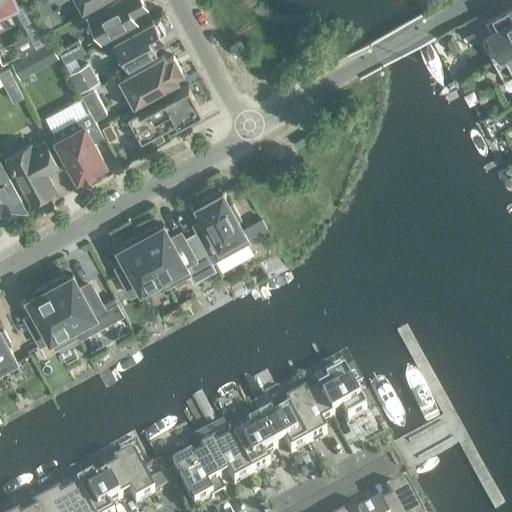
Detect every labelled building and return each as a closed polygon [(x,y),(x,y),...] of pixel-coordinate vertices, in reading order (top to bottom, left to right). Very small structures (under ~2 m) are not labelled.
[(0,0),(0,10),(16,4),(14,0),(0,0)] [(98,0),(78,0),(83,8),(98,0)] [(145,4),(142,0),(119,0),(90,16),(101,37),(135,19),(131,12),(145,4)] [(46,40),(26,4),(16,9),(16,10),(17,10),(36,46),(46,40)] [(511,6),(486,21),(492,32),(491,33),(491,34),(482,39),(493,60),(511,49),(511,6)] [(57,12),(43,20),(41,21),(47,31),(62,22),(57,12)] [(165,33),(159,21),(155,23),(153,20),(115,41),(117,45),(111,48),(121,65),(126,62),(128,66),(156,50),(153,43),(163,38),(162,35),(165,33)] [(80,43),(61,53),(60,54),(65,63),(85,53),(80,43)] [(57,59),(50,45),(49,45),(38,51),(46,65),(57,59)] [(511,49),(493,60),(504,81),(511,76),(511,49)] [(166,60),(164,56),(121,79),(124,83),(120,85),(129,101),(132,99),(135,103),(177,80),(175,75),(182,72),(173,56),(166,60)] [(90,87),(81,69),(70,75),(80,92),(90,87)] [(201,109),(188,86),(184,88),(184,87),(132,116),(128,118),(141,142),(145,140),(146,141),(171,127),(170,126),(167,121),(174,117),(177,122),(177,123),(198,112),(197,111),(201,109)] [(107,114),(93,89),(82,96),(95,120),(107,114)] [(103,137),(90,112),(78,118),(83,127),(58,140),(78,178),(81,176),(84,180),(95,174),(93,169),(104,163),(93,142),(103,137)] [(110,125),(103,129),(109,140),(116,137),(110,125)] [(59,167),(45,141),(32,147),(31,144),(6,158),(31,203),(55,190),(47,174),(59,167)] [(24,207),(0,163),(0,206),(2,206),(8,216),(24,207)] [(216,193),(201,202),(203,205),(198,207),(208,226),(197,232),(212,260),(248,240),(222,194),(218,197),(216,193)] [(174,244),(164,226),(157,230),(155,227),(140,235),(163,278),(162,278),(167,287),(190,275),(186,266),(196,261),(184,238),(174,244)] [(163,278),(140,235),(125,243),(126,247),(120,250),(130,268),(119,274),(131,296),(142,290),(162,278),(163,278)] [(83,294),(73,276),(66,279),(64,276),(49,285),(72,327),(73,327),(94,316),(106,310),(93,288),(83,294)] [(72,327),(49,285),(34,293),(35,296),(29,300),(39,318),(28,324),(40,346),(51,340),(55,348),(78,336),(73,327),(72,327)] [(0,372),(17,363),(8,346),(11,344),(4,331),(0,333),(0,332),(0,372)] [(351,386),(347,378),(331,387),(328,382),(315,389),(332,419),(342,414),(347,423),(366,412),(352,386),(351,386)] [(332,419),(315,389),(317,394),(308,400),(305,394),(287,404),(309,444),(327,434),(322,425),(332,419)] [(309,444),(287,404),(286,405),(289,410),(274,418),(271,413),(258,420),(275,450),(286,445),(291,454),(309,444)] [(275,450),(258,420),(261,426),(251,431),(248,426),(230,435),(252,475),(270,465),(265,456),(275,450)] [(202,451),(224,492),(235,487),(234,485),(252,475),(230,435),(229,436),(232,441),(217,449),(214,444),(202,451)] [(180,479),(179,480),(194,507),(213,496),(214,498),(224,492),(202,451),(189,458),(192,463),(176,472),(180,479)] [(139,468),(135,460),(119,469),(116,463),(104,470),(120,501),(131,495),(136,504),(154,494),(140,467),(139,468)] [(120,501),(104,470),(103,471),(106,476),(96,481),(93,476),(75,486),(89,511),(112,511),(110,507),(120,501)] [(420,510),(405,483),(386,493),(391,503),(381,508),(382,511),(419,511),(419,510),(420,510)] [(89,511),(75,486),(74,486),(77,492),(62,500),(59,494),(47,501),(52,511),(89,511)] [(413,489),(412,490),(417,499),(422,496),(417,487),(413,489)] [(52,511),(47,501),(46,502),(49,507),(39,511),(38,511),(36,507),(27,511),(52,511)]
